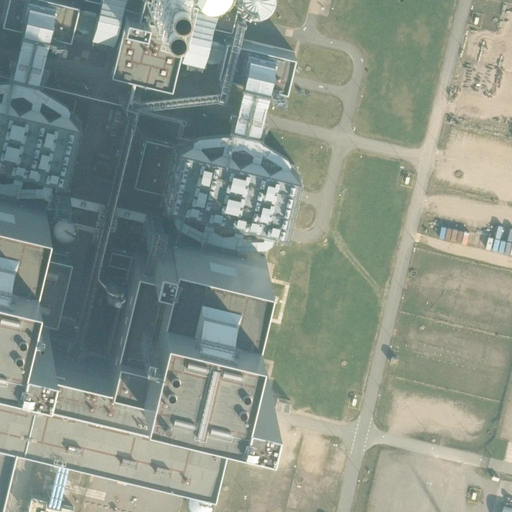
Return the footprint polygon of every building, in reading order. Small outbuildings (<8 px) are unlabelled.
[(1,0),(0,8),(0,20),(71,38),(80,0),(1,0)] [(97,0),(97,7),(95,7),(90,30),(113,35),(118,11),(117,10),(117,7),(119,0),(123,0),(110,61),(170,75),(183,13),(188,14),(186,27),(184,27),(179,50),(202,55),(207,33),(206,32),(208,22),(209,19),(230,24),(234,0),(97,0)] [(292,49),(225,33),(217,68),(285,83),(292,49)] [(0,157),(60,172),(72,116),(0,99),(0,157)] [(172,143),(143,136),(132,183),(161,190),(172,143)] [(279,222),(291,167),(174,140),(162,195),(279,222)] [(0,497),(15,433),(212,479),(230,400),(234,385),(259,391),(265,366),(236,359),(262,247),(167,225),(166,230),(152,226),(147,245),(144,244),(133,241),(107,356),(41,341),(47,315),(57,317),(72,252),(31,243),(42,194),(0,184),(0,497)] [(445,290),(468,296),(471,284),(448,278),(445,290)] [(425,344),(422,355),(452,363),(455,351),(425,344)] [(212,487),(185,487),(185,508),(212,508),(212,487)]
